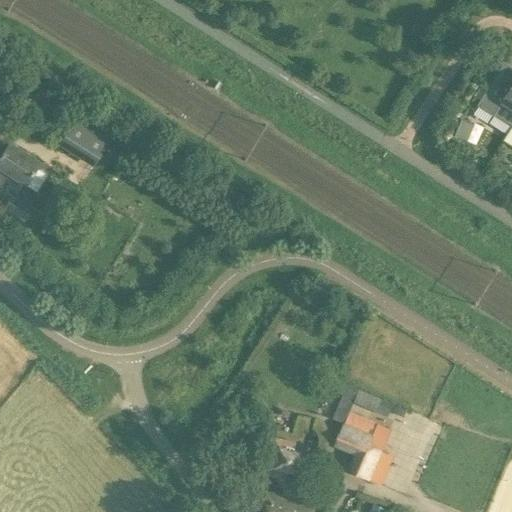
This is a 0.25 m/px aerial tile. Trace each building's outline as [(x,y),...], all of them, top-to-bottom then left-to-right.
[(511,124),(511,82),(509,86),(494,77),(476,104),(511,126),(511,124)] [(95,166),(96,163),(110,141),(112,139),(113,137),(110,135),(94,126),(77,115),(75,118),(74,119),(59,143),(95,166)] [(42,163),(8,141),(0,155),(0,186),(2,188),(10,176),(27,186),(42,163)] [(341,395),(336,407),(348,412),(358,388),(346,383),(341,395)] [(353,402),(387,417),(393,404),(359,389),(353,402)] [(391,430),(349,411),(344,422),(343,421),(332,446),(353,455),(346,470),(369,481),(370,480),(381,484),(393,456),(382,451),(391,430)] [(285,497),(264,492),(260,511),(312,511),(315,503),(294,499),(285,480),(287,473),(295,475),(301,451),(293,449),(295,442),(272,436),(262,474),(275,477),(285,497)]
